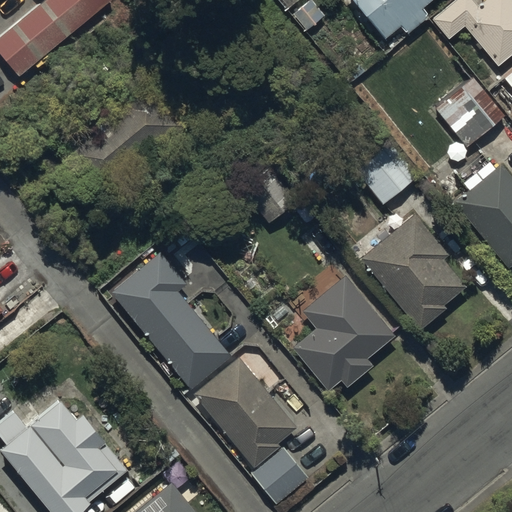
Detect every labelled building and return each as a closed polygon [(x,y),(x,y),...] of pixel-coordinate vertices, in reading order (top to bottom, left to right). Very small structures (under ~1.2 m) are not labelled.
[(105,0),(48,0),(0,38),(0,61),(17,82),(111,7),(105,0)] [(427,19),(421,12),(436,0),(347,0),(382,44),(399,30),(405,37),(427,19)] [(468,0),(457,0),(433,20),(450,41),(464,30),(496,70),(511,56),(511,3),(509,0),(485,0),(475,8),(468,0)] [(325,19),(310,1),(292,16),(306,34),(325,19)] [(371,82),(357,66),(341,79),(355,96),(371,82)] [(511,74),(503,82),(511,92),(511,74)] [(473,79),(434,109),(466,150),(505,119),(473,79)] [(57,158),(96,204),(184,130),(146,84),(57,158)] [(0,104),(9,99),(0,85),(0,104)] [(382,150),(354,173),(382,208),(410,184),(382,150)] [(453,206),(506,271),(511,266),(511,185),(498,168),(493,172),(481,157),(453,180),(466,196),(453,206)] [(390,215),(347,251),(418,335),(444,312),(442,309),(464,290),(406,222),(400,227),(390,215)] [(159,256),(109,295),(187,393),(229,359),(212,337),(216,334),(201,315),(207,310),(197,297),(186,306),(178,296),(186,290),(180,282),(189,275),(171,252),(162,260),(159,256)] [(345,280),(302,316),(316,332),(292,352),(327,394),(339,384),(345,391),(371,370),(365,363),(394,339),(345,280)] [(294,320),(278,297),(261,308),(278,332),(294,320)] [(253,475),(280,453),(275,447),(295,431),(238,360),(191,397),(253,475)] [(65,406),(58,399),(26,425),(12,409),(0,419),(0,435),(4,440),(0,443),(0,449),(51,511),(72,511),(126,468),(81,413),(87,408),(77,396),(65,406)] [(280,453),(253,475),(250,478),(275,508),(308,482),(283,451),(280,453)] [(190,511),(170,485),(135,511),(190,511)] [(9,511),(0,500),(0,511),(9,511)]
